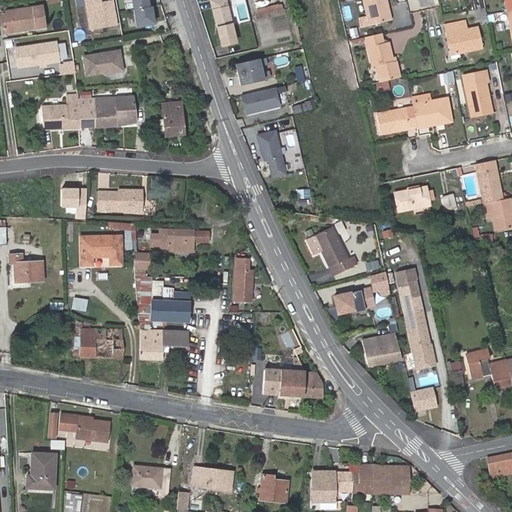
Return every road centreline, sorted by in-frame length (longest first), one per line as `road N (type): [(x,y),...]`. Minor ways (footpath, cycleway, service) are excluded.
road 1 (residential): [(373,408),(340,429),(322,430),(0,377)]
road 2 (residential): [(373,408),(335,363),(239,164)]
road 3 (residential): [(239,164),(0,168)]
road 4 (residential): [(239,164),(185,0)]
road 5 (unknown): [(7,378),(10,243)]
road 6 (unknown): [(7,378),(9,511)]
